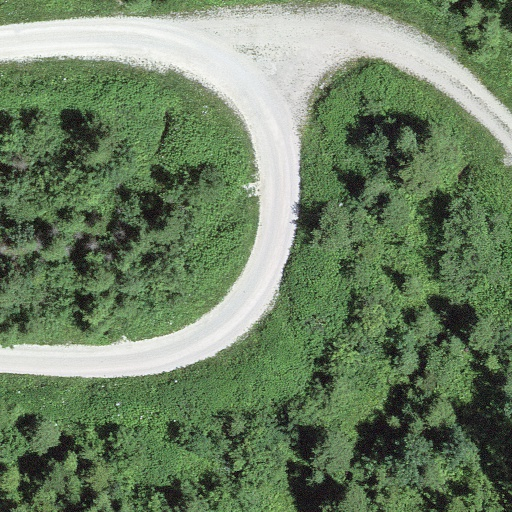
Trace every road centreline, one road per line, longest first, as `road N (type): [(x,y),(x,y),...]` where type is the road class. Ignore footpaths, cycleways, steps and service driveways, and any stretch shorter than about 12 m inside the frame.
road 1 (track): [(0,357),(139,352),(242,306),(265,266),(274,224),(276,143),(267,105),(234,70)]
road 2 (track): [(234,70),(277,43),(364,30),(414,49),(511,132)]
road 3 (track): [(0,42),(123,33),(190,41),(234,70)]
